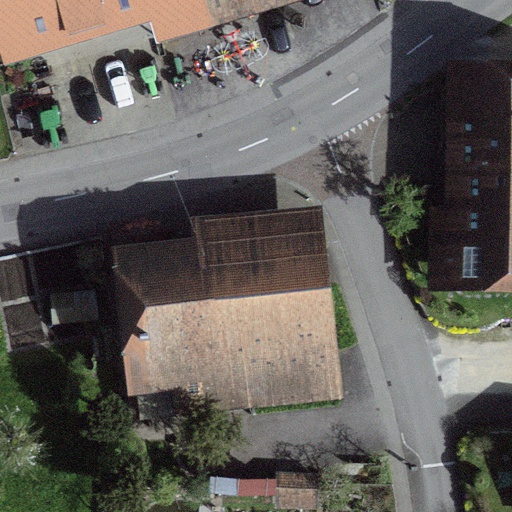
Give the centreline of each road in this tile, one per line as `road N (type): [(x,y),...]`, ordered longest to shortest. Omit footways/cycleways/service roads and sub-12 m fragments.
road 1 (residential): [(302,123),(372,269),(421,471),(418,511)]
road 2 (tertiary): [(0,212),(197,165),(302,123)]
road 3 (tertiary): [(302,123),(483,0)]
